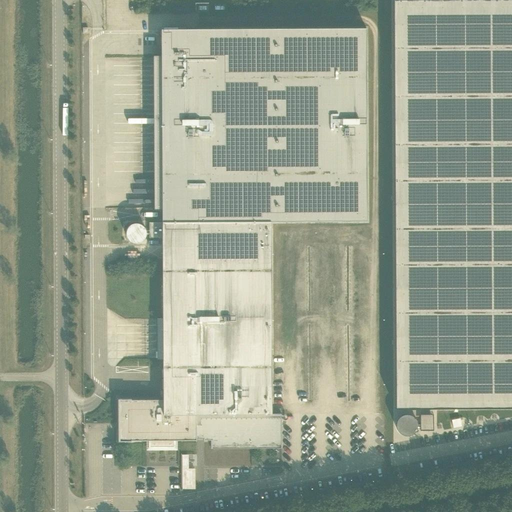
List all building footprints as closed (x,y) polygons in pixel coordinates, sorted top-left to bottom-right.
[(511,143),(511,0),(402,0),(394,0),(395,144),(511,143)] [(118,441),(132,441),(149,441),(149,448),(175,448),(175,441),(197,441),(197,438),(197,440),(198,440),(198,438),(202,438),(202,440),(203,440),(203,438),(204,438),(204,441),(211,441),(211,449),(212,449),(212,447),(280,447),(280,449),(282,449),(281,414),(272,414),(271,222),(367,221),(366,28),(161,30),(161,56),(153,56),(154,209),(162,209),(162,222),(162,238),(163,400),(132,400),(132,399),(118,399),(118,401),(119,401),(119,440),(118,440),(118,441)] [(511,143),(395,144),(395,265),(511,264),(511,143)] [(162,222),(149,222),(149,238),(162,238),(162,222)] [(511,264),(395,265),(396,409),(511,408),(511,264)] [(421,432),(433,432),(433,415),(421,415),(421,432)] [(196,488),(196,460),(183,460),(183,488),(196,488)]
